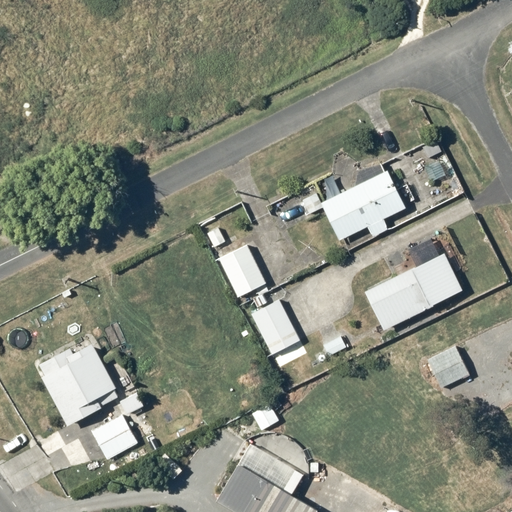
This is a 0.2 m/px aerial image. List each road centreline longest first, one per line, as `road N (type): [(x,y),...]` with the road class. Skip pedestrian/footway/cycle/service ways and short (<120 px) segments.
road 1 (residential): [(446,46),(0,266)]
road 2 (residential): [(446,46),(511,175)]
